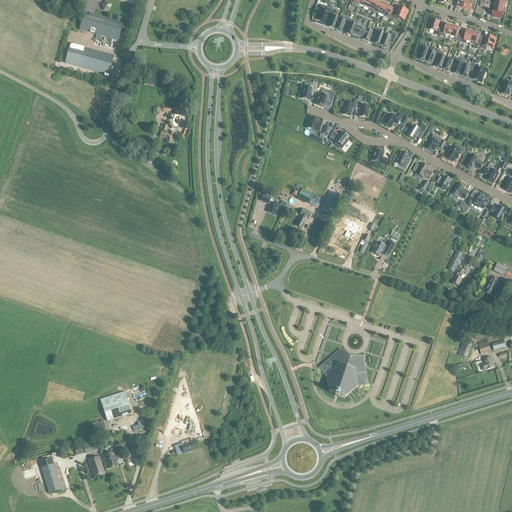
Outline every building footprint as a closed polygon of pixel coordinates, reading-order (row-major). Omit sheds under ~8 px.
[(95,0),(94,8),(106,11),(106,12),(111,13),(124,16),(127,0),(95,0)] [(373,0),(371,0),(366,0),(364,7),(369,9),(373,0)] [(369,9),(368,10),(373,12),(374,11),(378,3),(373,0),(369,9)] [(456,0),(456,1),(459,2),(457,8),(464,10),(466,0),(456,0)] [(467,0),(466,0),(464,10),(470,12),(472,6),(475,7),(477,0),(470,0),(471,1),(467,0)] [(378,3),(374,11),(373,12),(378,15),(379,13),(382,5),(378,3)] [(382,5),(379,13),(381,14),(381,15),(383,16),(387,7),(382,5)] [(383,16),(383,17),(391,20),(391,18),(394,13),(391,12),(392,9),(387,7),(383,16)] [(394,12),(394,13),(391,18),(397,21),(398,18),(404,21),(408,11),(400,7),(397,13),(394,12)] [(332,12),(333,10),(329,9),(328,11),(323,9),(320,8),(319,12),(318,11),(317,16),(318,16),(316,19),(319,21),(324,23),(326,17),(330,18),(332,12)] [(503,12),(494,11),(492,17),(503,19),(504,13),(503,12)] [(332,12),(330,18),(333,20),(330,27),(336,29),(340,19),(334,17),(335,13),(332,12)] [(84,16),(80,30),(98,35),(103,17),(91,14),(90,17),(84,16)] [(103,17),(98,35),(118,41),(123,23),(103,17)] [(340,19),(336,29),(341,31),(344,24),(347,25),(349,19),(350,19),(346,17),(345,21),(340,19)] [(347,25),(347,26),(350,27),(347,34),(353,36),(353,35),(357,25),(358,23),(358,22),(349,19),(347,25)] [(440,22),(431,20),(428,30),(434,31),(434,34),(439,36),(441,29),(438,28),(440,22)] [(442,29),(440,36),(442,37),(443,37),(446,38),(447,35),(451,36),(454,26),(447,24),(445,30),(442,29)] [(362,27),(357,25),(353,35),(359,37),(362,28),(362,27)] [(460,28),(454,26),(451,36),(457,38),(456,41),(459,42),(461,35),(458,34),(460,28)] [(362,28),(359,37),(363,39),(367,30),(362,28)] [(367,30),(363,39),(363,40),(369,42),(371,35),(374,36),(375,35),(377,30),(374,28),(372,32),(367,30)] [(377,30),(375,35),(378,36),(375,43),(376,44),(375,44),(379,46),(379,45),(381,45),(385,35),(381,34),(383,30),(377,28),(377,30)] [(471,42),(474,32),(467,30),(466,36),(463,35),(461,42),(466,44),(467,41),(471,42)] [(474,32),(471,42),(470,44),(480,47),(481,41),(479,40),(480,34),(474,32)] [(388,36),(385,35),(381,45),(382,46),(382,47),(386,48),(386,47),(387,48),(389,40),(394,42),(395,38),(396,35),(397,34),(392,33),(391,35),(389,35),(388,36)] [(497,39),(487,36),(486,42),(483,41),(481,48),(486,50),(487,47),(491,48),(493,42),(495,43),(497,39)] [(80,67),(85,48),(71,44),(66,63),(80,67)] [(427,62),(431,51),(425,49),(426,45),(423,44),(421,51),(424,52),(421,59),(422,60),(421,60),(425,62),(425,61),(427,62)] [(85,48),(80,67),(109,75),(114,56),(85,48)] [(431,51),(427,62),(432,64),(435,56),(438,57),(440,52),(441,51),(435,49),(434,52),(431,51)] [(440,52),(438,57),(438,58),(441,60),(438,67),(439,67),(438,68),(442,69),(444,69),(448,58),(442,56),(444,53),(440,52)] [(448,58),(444,69),(445,70),(445,71),(448,72),(449,71),(452,64),(455,65),(458,58),(454,57),(453,60),(448,58)] [(458,58),(455,65),(458,66),(455,74),(461,76),(466,63),(460,61),(461,59),(458,58)] [(466,63),(461,76),(467,78),(470,70),(473,72),(475,65),(475,64),(472,62),(472,63),(472,64),(472,63),(471,65),(466,63)] [(476,73),(474,78),(474,79),(479,81),(478,82),(482,84),(484,80),(483,79),(486,71),(479,68),(479,66),(476,65),(473,72),(476,73)] [(505,89),(504,89),(502,94),(506,96),(506,95),(510,96),(511,89),(511,81),(508,80),(505,89)] [(310,88),(304,87),(303,90),(302,94),(303,94),(302,98),(310,100),(311,93),(316,94),(318,84),(313,83),(312,86),(310,86),(310,87),(310,88)] [(318,101),(317,105),(324,108),(325,105),(327,99),(328,100),(332,102),(336,93),(332,92),(329,98),(328,97),(321,94),(320,98),(319,98),(318,101)] [(346,102),(343,115),(350,116),(351,111),(355,112),(357,101),(355,100),(354,104),(353,104),(346,102)] [(361,105),(361,106),(358,106),(358,109),(356,109),(360,110),(359,117),(368,118),(369,106),(361,105)] [(389,114),(384,123),(383,125),(386,126),(386,127),(389,128),(390,128),(391,128),(393,123),(396,124),(399,120),(389,114)] [(310,119),(307,128),(318,132),(319,132),(321,133),(320,133),(320,134),(321,134),(324,135),(328,137),(331,129),(323,126),(321,126),(322,123),(318,122),(318,121),(312,119),(311,118),(310,119)] [(420,130),(419,129),(414,126),(407,136),(414,141),(416,138),(417,138),(420,134),(419,133),(420,132),(423,135),(428,127),(424,124),(420,130)] [(168,132),(166,131),(167,127),(164,126),(160,138),(165,140),(164,142),(173,145),(176,134),(168,132)] [(334,131),(331,138),(337,143),(336,145),(340,148),(341,147),(342,147),(342,146),(344,143),(346,144),(349,141),(347,139),(349,137),(342,132),(341,134),(342,134),(341,135),(340,135),(339,136),(338,135),(334,131)] [(314,135),(312,139),(321,143),(323,140),(322,139),(319,138),(314,135)] [(434,153),(440,142),(432,138),(426,149),(434,153)] [(454,148),(453,149),(451,148),(448,154),(449,155),(447,158),(450,159),(449,160),(453,163),(453,162),(454,162),(456,159),(458,160),(461,154),(463,150),(459,147),(458,150),(454,148)] [(375,150),(372,157),(374,158),(373,162),(379,164),(380,162),(385,165),(388,159),(382,157),(383,153),(375,150)] [(398,157),(396,156),(393,161),(396,162),(396,163),(400,165),(399,167),(406,170),(408,166),(411,160),(408,158),(409,157),(405,155),(406,155),(401,152),(398,157)] [(472,155),(466,166),(468,167),(468,169),(471,170),(472,169),(473,170),(475,166),(477,167),(476,167),(481,170),(484,164),(478,161),(479,159),(472,155)] [(508,165),(506,164),(503,162),(500,167),(503,169),(505,170),(508,165)] [(430,168),(423,164),(417,174),(424,178),(425,177),(430,179),(433,174),(430,172),(428,171),(430,168)] [(486,180),(493,184),(499,174),(492,170),(491,171),(486,168),(483,174),(488,177),(486,180)] [(439,177),(436,182),(439,184),(440,185),(439,187),(446,191),(452,181),(445,177),(443,179),(442,179),(442,178),(439,177)] [(425,181),(423,186),(422,186),(419,190),(424,193),(429,183),(425,181)] [(458,183),(452,193),(459,198),(460,196),(465,200),(469,194),(465,192),(464,192),(463,191),(465,187),(458,183)] [(321,210),(335,217),(338,209),(336,208),(341,197),(330,191),(321,210)] [(272,196),(264,193),(261,201),(268,205),(269,204),(270,202),(272,196)] [(466,205),(470,207),(472,204),(479,208),(483,210),(483,208),(484,209),(488,202),(482,198),(482,197),(477,194),(474,200),(470,198),(466,205)] [(312,199),(309,204),(316,207),(318,203),(319,202),(312,199)] [(354,214),(358,206),(345,199),(341,207),(354,214)] [(269,204),(272,205),(268,213),(276,216),(281,206),(273,202),(273,203),(270,202),(269,204)] [(501,221),(507,211),(504,209),(504,208),(501,206),(500,207),(500,206),(498,210),(496,209),(497,208),(493,206),(490,212),(495,215),(493,217),(501,221)] [(301,216),(300,218),(296,226),(302,229),(306,221),(307,219),(308,220),(311,214),(304,209),(300,215),(301,216)] [(361,227),(347,220),(345,224),(350,227),(345,237),(352,241),(354,235),(356,236),(361,227)] [(373,231),(375,228),(376,226),(371,223),(368,228),(373,231)] [(365,235),(362,240),(361,242),(363,243),(365,241),(368,243),(370,237),(365,235)] [(473,255),(480,236),(476,235),(469,254),(473,255)] [(384,247),(385,246),(378,242),(376,246),(375,246),(373,249),(374,249),(372,253),(379,257),(381,253),(381,252),(385,254),(384,255),(388,257),(395,244),(390,241),(387,247),(386,248),(384,247)] [(485,252),(480,250),(475,261),(479,263),(485,252)] [(463,257),(457,254),(448,271),(454,274),(456,270),(458,272),(459,270),(457,269),(463,257)] [(458,272),(453,283),(459,286),(462,279),(461,279),(469,263),(464,261),(459,270),(458,272)] [(488,261),(488,262),(486,265),(495,269),(497,265),(488,261)] [(497,265),(495,269),(494,271),(504,276),(508,269),(497,264),(497,265)] [(484,292),(492,296),(500,281),(494,278),(495,277),(492,276),(492,277),(491,277),(487,285),(485,284),(484,286),(486,287),(484,292)] [(322,298),(329,291),(326,288),(320,295),(322,298)] [(324,297),(327,299),(334,292),(331,290),(324,297)] [(329,298),(332,301),(338,294),(336,292),(329,298)] [(334,300),(336,302),(343,296),(340,293),(334,300)] [(344,305),(350,298),(348,296),(341,303),(344,305)] [(346,304),(348,307),(355,300),(352,297),(346,304)] [(353,308),(359,301),(357,299),(350,306),(353,308)] [(364,303),(361,300),(355,307),(357,310),(364,303)] [(301,314),(309,316),(311,310),(303,308),(301,314)] [(461,336),(466,327),(463,325),(458,335),(461,337),(461,336)] [(494,351),(506,347),(504,341),(492,344),(494,351)] [(491,351),(489,344),(479,347),(481,354),(491,351)] [(470,351),(461,348),(458,355),(467,358),(470,351)] [(335,395),(335,396),(338,397),(339,396),(345,398),(357,387),(368,385),(363,357),(354,358),(354,359),(352,360),(347,358),(346,357),(346,356),(340,349),(319,368),(326,376),(329,392),(335,395)] [(205,433),(226,354),(217,352),(210,377),(203,376),(199,394),(203,395),(197,419),(194,418),(191,430),(205,433)] [(495,367),(492,357),(484,360),(485,365),(483,366),(484,371),(495,367)] [(456,380),(453,386),(458,389),(461,383),(456,380)] [(125,393),(100,400),(107,423),(132,415),(125,393)] [(85,402),(82,403),(83,406),(80,407),(84,419),(90,417),(88,411),(86,412),(85,408),(87,408),(85,402)] [(167,407),(161,426),(175,431),(182,412),(167,407)] [(142,421),(131,426),(133,431),(144,427),(142,421)] [(95,443),(82,446),(85,456),(98,452),(95,443)] [(182,446),(184,454),(194,450),(192,443),(182,446)] [(103,456),(108,469),(119,466),(114,452),(103,456)] [(100,457),(89,460),(88,460),(93,477),(105,473),(100,457)] [(52,459),(39,463),(49,494),(62,490),(52,459)]
